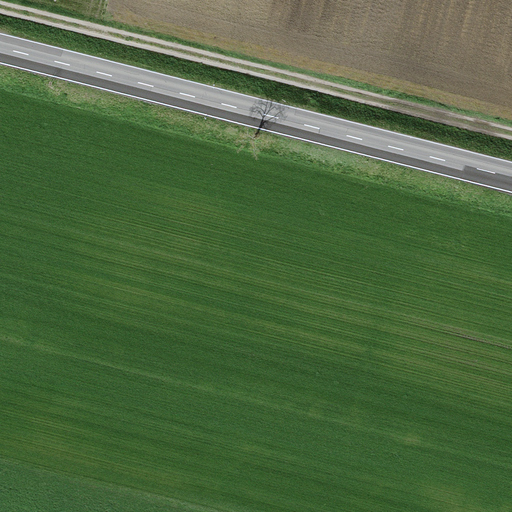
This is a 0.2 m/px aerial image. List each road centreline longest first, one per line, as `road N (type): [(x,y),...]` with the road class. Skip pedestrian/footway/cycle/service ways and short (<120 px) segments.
road 1 (secondary): [(0,48),(511,178)]
road 2 (track): [(511,140),(0,13)]
